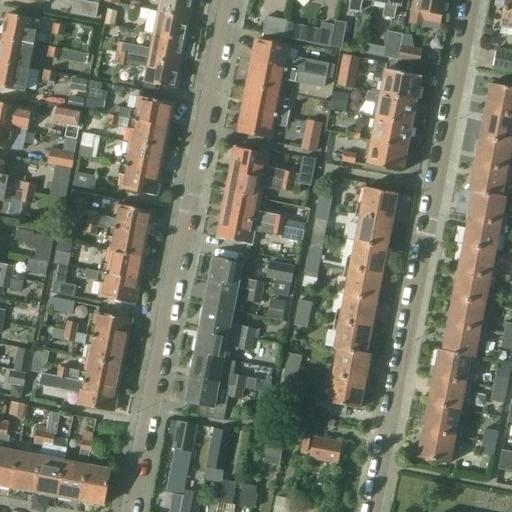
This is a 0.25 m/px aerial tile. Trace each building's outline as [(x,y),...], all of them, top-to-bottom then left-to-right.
[(75,0),(73,0),(71,14),(95,19),(98,5),(75,0)] [(160,0),(158,11),(190,18),(193,0),(160,0)] [(351,0),(350,10),(360,12),(362,0),(351,0)] [(377,0),(387,2),(384,16),(394,18),(397,4),(399,4),(399,0),(377,0)] [(441,24),(443,16),(445,0),(420,0),(419,8),(413,7),(409,24),(422,26),(423,21),(441,24)] [(511,0),(506,0),(502,26),(511,28),(511,0)] [(137,16),(139,8),(130,6),(128,15),(137,16)] [(115,27),(117,12),(107,10),(104,25),(115,27)] [(153,35),(185,42),(190,18),(158,11),(153,35)] [(27,43),(34,44),(37,33),(39,21),(7,15),(2,38),(26,43),(27,43)] [(266,17),(262,34),(283,39),(283,38),(286,23),(286,21),(266,17)] [(309,43),(330,47),(334,25),(322,22),(320,30),(312,28),(309,43)] [(334,22),(334,25),(330,47),(341,49),(346,24),(334,22)] [(286,23),(283,38),(309,43),(312,28),(286,23)] [(53,25),(52,34),(65,36),(66,27),(53,25)] [(398,61),(403,35),(387,32),(382,58),(398,61)] [(257,41),(253,64),(326,79),(329,66),(329,64),(298,58),(297,63),(286,61),(289,47),(281,46),(283,39),(262,34),(261,42),(257,41)] [(122,42),(120,52),(121,52),(130,54),(149,58),(181,64),(185,42),(153,35),(152,41),(151,48),(122,42)] [(26,43),(2,38),(0,49),(0,62),(22,66),(30,68),(34,44),(27,43),(26,43)] [(49,47),(47,57),(83,64),(85,54),(49,47)] [(420,64),(423,51),(401,47),(399,60),(420,64)] [(493,66),(511,69),(511,53),(496,51),(493,66)] [(181,64),(149,58),(130,54),(121,52),(120,52),(118,65),(128,67),(129,64),(147,67),(144,82),(176,89),(181,64)] [(354,89),(360,59),(344,56),(339,86),(354,89)] [(22,66),(0,62),(0,86),(25,91),(30,68),(22,66)] [(384,80),(381,94),(417,101),(421,76),(387,70),(388,64),(377,62),(374,78),(384,80)] [(324,89),(326,79),(253,64),(249,86),(280,93),(283,79),(296,81),(295,84),(324,89)] [(329,66),(326,79),(332,80),(335,67),(329,66)] [(43,80),(55,83),(57,73),(44,71),(43,80)] [(86,93),(88,82),(76,80),(74,90),(86,93)] [(100,92),(101,84),(92,83),(86,109),(100,112),(104,92),(100,92)] [(511,87),(491,84),(486,111),(511,116),(511,87)] [(244,109),(289,118),(290,109),(278,107),(280,93),(249,86),(244,109)] [(417,101),(381,94),(368,91),(367,101),(379,104),(377,118),(412,125),(417,101)] [(333,93),(330,109),(343,112),(346,95),(333,93)] [(69,97),(67,108),(82,111),(83,111),(86,100),(69,97)] [(129,120),(168,127),(173,103),(140,97),(137,111),(121,108),(119,118),(121,118),(129,120)] [(319,112),(324,112),(328,110),(329,102),(321,101),(317,103),(317,108),(319,112)] [(0,104),(0,125),(26,131),(30,110),(0,104)] [(54,123),(79,128),(82,111),(67,108),(57,107),(54,123)] [(110,110),(108,116),(110,116),(119,118),(121,108),(115,107),(110,110)] [(289,118),(244,109),(240,132),(271,138),(274,125),(287,127),(289,118)] [(480,137),(511,143),(511,116),(486,111),(480,137)] [(119,128),(121,118),(119,118),(110,116),(109,126),(119,128)] [(377,118),(372,142),(408,148),(412,125),(377,118)] [(133,130),(130,144),(164,151),(168,127),(129,120),(127,129),(133,130)] [(316,151),(321,124),(311,122),(306,149),(316,151)] [(26,131),(0,125),(0,146),(17,150),(23,150),(26,131)] [(361,130),(349,128),(347,138),(359,140),(361,130)] [(83,135),(78,157),(90,160),(94,137),(83,135)] [(475,164),(508,170),(511,147),(511,143),(480,137),(475,164)] [(68,139),(65,152),(75,153),(78,142),(68,139)] [(403,173),(408,148),(372,142),(368,166),(403,173)] [(164,151),(130,144),(128,157),(122,156),(120,166),(160,173),(164,151)] [(237,148),(232,170),(293,182),(294,173),(267,168),(269,154),(237,148)] [(65,152),(50,149),(47,165),(56,167),(71,170),(72,170),(75,153),(65,152)] [(354,166),(356,155),(344,152),(341,163),(354,166)] [(0,188),(12,191),(15,176),(1,174),(3,164),(0,163),(0,188)] [(470,191),(502,197),(508,170),(475,164),(470,191)] [(155,197),(160,173),(120,166),(119,175),(124,176),(121,190),(155,197)] [(56,167),(53,180),(68,183),(71,170),(56,167)] [(291,191),(293,182),(232,170),(228,193),(261,199),(263,186),(291,191)] [(294,173),(293,182),(301,184),(310,185),(312,177),(294,173)] [(96,178),(75,174),(72,188),(93,192),(96,178)] [(22,183),(21,192),(34,195),(36,186),(22,183)] [(0,188),(0,213),(7,215),(7,214),(19,216),(22,203),(32,205),(34,195),(21,192),(12,191),(0,188)] [(366,188),(361,215),(394,221),(399,194),(366,188)] [(502,197),(470,191),(474,192),(469,219),(501,225),(507,198),(502,197)] [(98,227),(108,229),(147,236),(152,213),(118,206),(116,220),(73,212),(77,193),(72,192),(66,220),(86,224),(98,227)] [(224,215),(284,227),(286,218),(258,212),(261,199),(228,193),(224,215)] [(318,195),(316,207),(330,209),(332,197),(318,195)] [(330,209),(316,207),(314,219),(328,222),(330,209)] [(284,227),(224,215),(219,239),(251,245),(254,231),(281,237),(281,238),(301,242),(303,231),(284,227)] [(394,221),(361,215),(356,242),(389,248),(394,221)] [(464,245),(496,251),(501,225),(469,219),(464,245)] [(98,227),(86,224),(84,233),(97,235),(98,227)] [(112,239),(109,252),(143,259),(147,236),(108,229),(106,238),(112,239)] [(53,240),(32,236),(34,233),(18,230),(14,240),(27,245),(36,250),(34,260),(36,261),(49,263),(53,240)] [(312,234),(307,260),(320,262),(325,237),(312,234)] [(389,248),(356,242),(351,268),(383,275),(389,248)] [(459,272),(491,278),(496,251),(464,245),(459,272)] [(58,266),(68,268),(71,255),(57,252),(54,265),(58,266)] [(143,259),(109,252),(106,266),(101,265),(99,274),(139,282),(143,259)] [(239,287),(249,289),(262,292),(264,285),(240,280),(243,264),(215,258),(210,282),(239,287)] [(320,262),(307,260),(304,272),(317,275),(320,262)] [(36,261),(34,272),(47,274),(49,263),(36,261)] [(0,263),(0,275),(12,278),(15,266),(0,263)] [(268,277),(291,281),(294,268),(271,264),(268,277)] [(65,285),(68,268),(58,266),(53,294),(74,299),(77,287),(65,285)] [(345,295),(378,301),(383,275),(351,268),(345,295)] [(453,298),(486,305),(491,278),(459,272),(453,298)] [(134,305),(139,282),(99,274),(97,284),(103,285),(100,298),(134,305)] [(0,287),(10,290),(12,278),(0,275),(0,287)] [(12,278),(10,290),(21,292),(23,280),(12,278)] [(206,307),(234,312),(239,287),(210,282),(206,307)] [(260,304),(262,292),(249,289),(246,301),(260,304)] [(340,322),(373,328),(378,301),(345,295),(340,322)] [(75,303),(52,298),(50,310),(73,315),(75,303)] [(448,325),(481,331),(486,305),(453,298),(448,325)] [(267,319),(282,322),(285,304),(271,301),(267,319)] [(298,301),(296,314),(310,316),(312,303),(298,301)] [(201,331),(253,341),(255,330),(231,325),(234,312),(206,307),(201,331)] [(87,337),(127,344),(131,321),(97,314),(94,328),(89,327),(87,337)] [(310,316),(296,314),(294,327),(308,329),(310,316)] [(67,322),(65,331),(76,333),(78,324),(67,322)] [(373,328),(340,322),(335,349),(339,350),(371,356),(372,355),(368,354),(373,328)] [(503,336),(511,337),(511,324),(506,323),(503,336)] [(475,358),(481,331),(448,325),(443,351),(439,350),(438,351),(471,357),(475,358)] [(53,328),(51,338),(63,341),(65,331),(53,328)] [(65,331),(63,341),(75,343),(76,335),(76,333),(65,331)] [(251,351),(253,341),(201,331),(196,355),(224,361),(227,349),(238,351),(238,348),(251,351)] [(511,350),(511,337),(503,336),(500,348),(511,350)] [(91,347),(88,360),(122,367),(127,344),(87,337),(86,346),(91,347)] [(18,349),(15,363),(29,366),(30,363),(32,352),(18,349)] [(334,376),(366,383),(371,356),(339,350),(334,376)] [(433,378),(466,384),(471,357),(438,351),(433,378)] [(300,356),(287,354),(285,367),(298,369),(300,356)] [(191,379),(220,384),(224,361),(196,355),(191,379)] [(122,367),(88,360),(86,373),(58,368),(56,378),(67,380),(79,382),(118,390),(122,367)] [(295,382),(298,369),(285,367),(282,379),(295,382)] [(11,394),(23,397),(25,385),(28,373),(12,370),(10,382),(14,383),(11,394)] [(229,386),(244,389),(246,377),(232,374),(229,386)] [(361,409),(366,383),(334,376),(329,403),(361,409)] [(493,389),(506,391),(508,379),(495,376),(493,389)] [(67,380),(56,378),(55,386),(66,388),(67,380)] [(247,378),(245,389),(255,391),(257,380),(247,378)] [(428,404),(461,411),(466,384),(433,378),(428,404)] [(220,384),(191,379),(187,403),(200,406),(198,417),(225,422),(227,410),(226,410),(228,397),(242,400),(244,389),(229,386),(220,384)] [(113,412),(118,390),(79,382),(77,391),(82,392),(80,406),(113,412)] [(503,404),(506,391),(493,389),(490,401),(503,404)] [(423,430),(456,437),(461,411),(428,404),(423,430)] [(171,421),(168,434),(175,435),(177,422),(171,421)] [(192,452),(197,426),(177,422),(175,435),(173,448),(192,452)] [(8,425),(0,423),(0,425),(0,437),(5,439),(8,425)] [(215,429),(207,469),(223,472),(231,432),(215,429)] [(485,429),(483,442),(496,444),(498,432),(485,429)] [(44,446),(47,431),(37,430),(34,444),(44,446)] [(450,464),(456,437),(423,430),(418,457),(450,464)] [(54,433),(47,431),(44,446),(52,447),(54,433)] [(267,436),(264,454),(277,456),(281,456),(284,439),(267,436)] [(88,466),(90,455),(93,440),(82,438),(77,464),(66,462),(59,497),(81,501),(88,466)] [(341,445),(313,439),(310,456),(338,461),(341,445)] [(101,442),(93,440),(90,455),(98,457),(101,442)] [(493,457),(496,444),(483,442),(480,454),(493,457)] [(42,458),(35,493),(59,497),(66,462),(68,450),(52,447),(44,446),(42,458)] [(0,485),(12,488),(19,453),(0,449),(0,485)] [(511,452),(502,451),(500,460),(511,462),(511,452)] [(35,493),(42,458),(19,453),(12,488),(35,493)] [(511,462),(500,460),(498,469),(511,471),(511,462)] [(112,471),(88,466),(81,501),(105,506),(112,471)] [(232,505),(236,483),(222,481),(218,503),(232,505)] [(252,509),(256,487),(242,485),(239,507),(252,509)] [(185,497),(183,503),(181,511),(189,511),(191,505),(193,492),(186,491),(185,497)] [(181,511),(183,503),(185,497),(173,494),(169,511),(181,511)] [(276,497),(273,511),(288,511),(290,500),(276,497)] [(290,500),(288,511),(302,511),(304,503),(290,500)]
